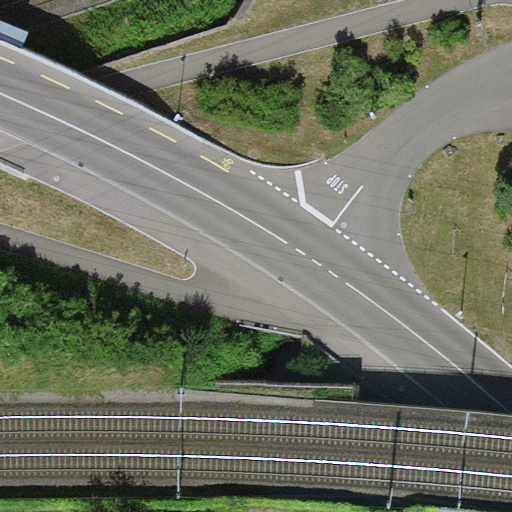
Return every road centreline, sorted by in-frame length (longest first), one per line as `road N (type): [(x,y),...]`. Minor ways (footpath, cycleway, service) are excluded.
road 1 (primary): [(0,94),(293,237)]
road 2 (primary): [(293,237),(511,426)]
road 3 (unclassified): [(511,78),(437,113),(293,237)]
